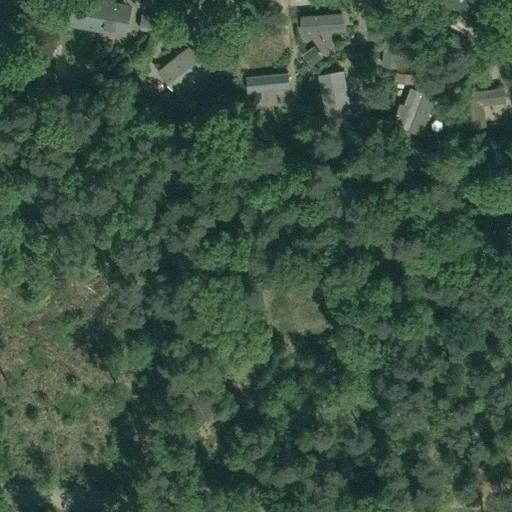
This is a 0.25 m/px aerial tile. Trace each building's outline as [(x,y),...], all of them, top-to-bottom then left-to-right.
[(64,0),(61,18),(112,28),(117,0),(64,0)] [(445,0),(466,12),(473,0),(445,0)] [(330,21),(328,3),(296,5),(297,23),(330,21)] [(373,57),(389,57),(388,17),(372,18),(373,57)] [(298,38),(314,36),(312,23),(297,25),(298,38)] [(141,56),(158,85),(194,64),(178,35),(141,56)] [(329,59),(304,66),(315,108),(341,101),(329,59)] [(276,81),(275,63),(232,66),(233,83),(276,81)] [(489,75),(465,81),(471,106),(495,100),(489,75)] [(384,112),(412,125),(428,90),(400,78),(384,112)]
